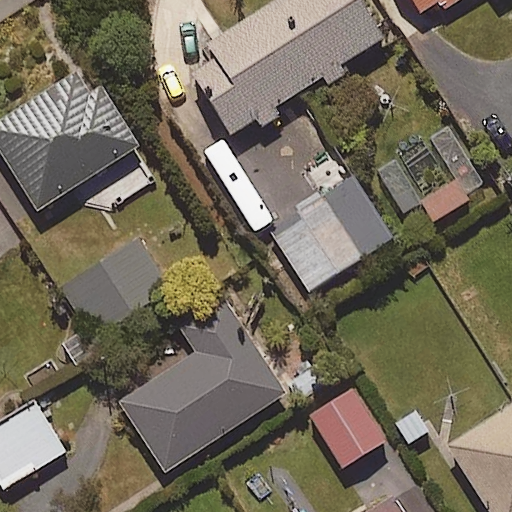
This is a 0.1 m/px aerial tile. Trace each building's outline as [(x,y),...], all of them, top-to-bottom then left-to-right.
[(276,113),(321,84),(326,93),(350,77),(344,69),(381,45),(352,0),(291,0),(184,69),(198,91),(228,137),(252,122),(260,135),(281,121),(276,113)] [(497,0),(407,0),(425,27),(466,0),(495,0),(496,1),(497,0)] [(155,182),(90,74),(0,128),(0,165),(33,219),(85,188),(101,214),(155,182)] [(486,192),(447,129),(376,173),(403,217),(422,206),(434,225),(486,192)] [(392,245),(354,184),(270,237),(309,297),(392,245)] [(170,293),(138,244),(62,294),(94,342),(170,293)] [(286,398),(225,308),(182,336),(196,358),(120,409),(166,478),(286,398)] [(385,447),(351,395),(311,420),(344,473),(385,447)] [(65,456),(35,408),(0,429),(0,489),(3,494),(65,456)] [(511,511),(511,412),(447,454),(484,511),(511,511)] [(401,511),(393,500),(376,511),(401,511)]
